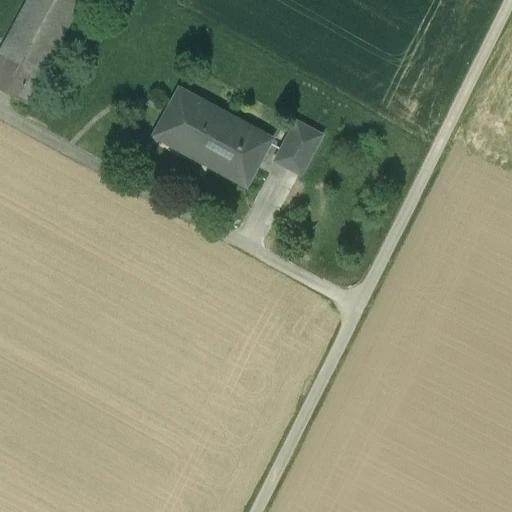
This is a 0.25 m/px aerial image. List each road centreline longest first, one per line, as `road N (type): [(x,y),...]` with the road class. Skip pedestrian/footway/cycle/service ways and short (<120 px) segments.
road 1 (track): [(358,307),(510,0)]
road 2 (track): [(257,511),(358,307)]
